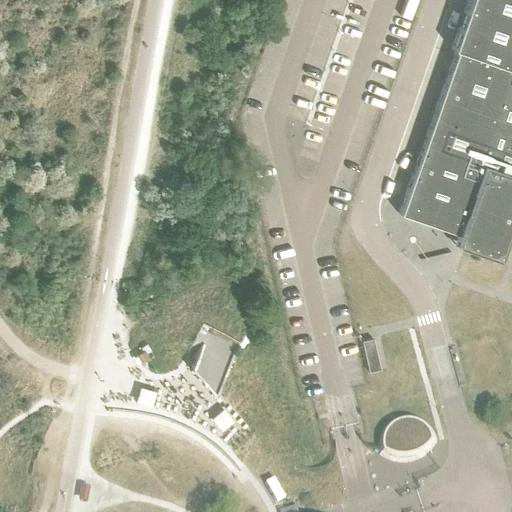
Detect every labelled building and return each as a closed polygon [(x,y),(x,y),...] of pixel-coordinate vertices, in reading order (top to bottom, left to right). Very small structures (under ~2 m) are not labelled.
[(511,0),(467,0),(450,49),(455,51),(398,214),(456,234),(452,245),(465,249),(496,260),(511,213),(511,0)] [(193,362),(191,365),(215,391),(237,348),(207,333),(202,344),(195,358),(193,362)] [(380,370),(373,338),(361,341),(368,372),(380,370)] [(147,350),(134,357),(137,362),(141,367),(147,365),(147,360),(147,354),(147,350)] [(436,440),(435,438),(434,435),(433,433),(431,429),(427,425),(423,422),(417,419),(413,417),(410,417),(405,417),(402,417),(398,418),(396,419),(392,421),(388,424),(386,425),(385,427),(383,429),(382,431),(380,433),(379,435),(378,439),(377,441),(377,445),(377,447),(377,450),(379,456),(381,458),(385,460),(387,461),(393,463),(395,463),(398,464),(402,464),(407,464),(410,463),(415,462),(419,460),(423,458),(426,456),(430,452),(432,450),(435,446),(436,443),(436,440)] [(88,489),(80,488),(78,502),(86,503),(88,489)]
